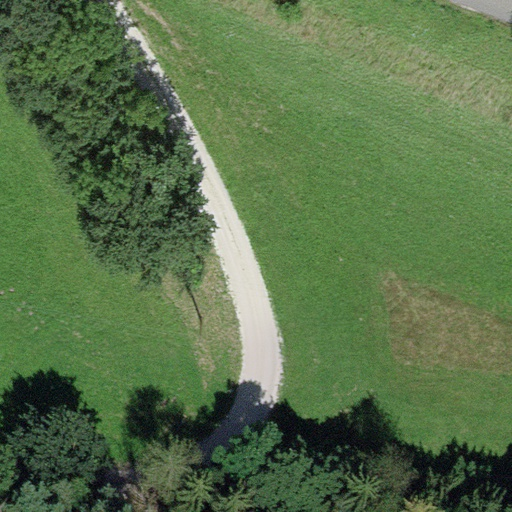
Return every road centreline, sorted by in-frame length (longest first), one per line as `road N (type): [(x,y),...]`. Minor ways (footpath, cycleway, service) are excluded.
road 1 (track): [(50,511),(187,492),(231,461),(251,427),(263,374),(249,282),(214,199),(104,0)]
road 2 (track): [(511,493),(231,461)]
